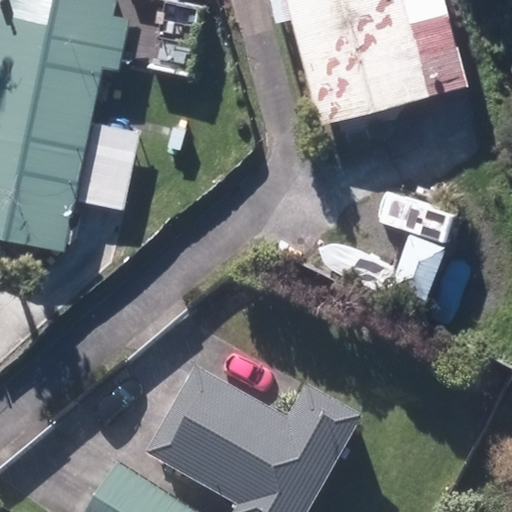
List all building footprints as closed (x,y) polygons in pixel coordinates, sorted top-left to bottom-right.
[(0,227),(76,244),(87,196),(129,205),(147,124),(105,114),(129,0),(2,0),(2,5),(0,5),(0,227)] [(280,0),(284,15),(298,11),(327,119),(483,76),(461,0),(280,0)] [(415,220),(397,279),(440,292),(458,233),(415,220)] [(155,453),(247,508),(244,511),(313,511),(370,417),(313,383),(291,420),(205,368),(155,453)] [(203,511),(128,459),(90,511),(203,511)]
